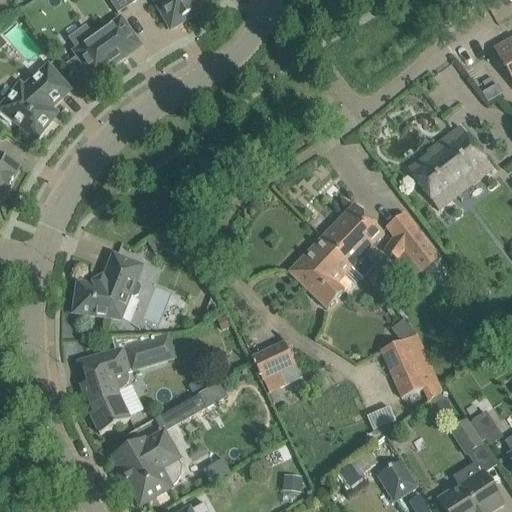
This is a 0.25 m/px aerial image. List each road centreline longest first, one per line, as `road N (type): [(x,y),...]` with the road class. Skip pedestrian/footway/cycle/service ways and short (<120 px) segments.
road 1 (unclassified): [(270,0),(250,41),(123,126),(73,188),(40,260)]
road 2 (unclassified): [(40,260),(31,362),(42,412),(97,511)]
road 3 (residential): [(276,0),(341,96),(357,105),(377,105),(448,56)]
